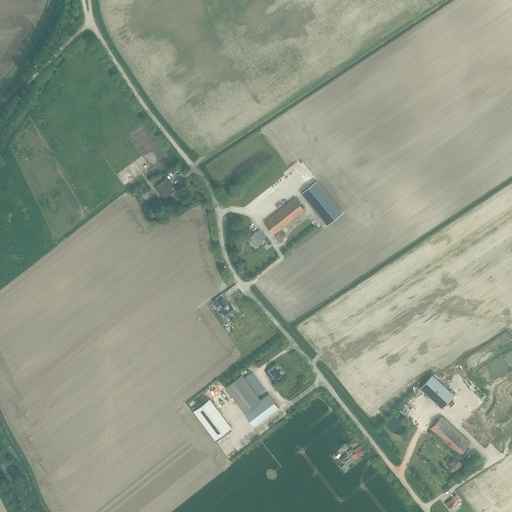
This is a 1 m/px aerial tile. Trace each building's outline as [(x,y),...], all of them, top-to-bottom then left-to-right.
[(176,190),(166,178),(154,188),(164,200),(169,196),(174,202),(181,196),(176,190)] [(317,181),(301,194),(326,225),(342,213),(317,181)] [(281,186),(276,193),(278,195),(284,188),(281,186)] [(274,235),(304,210),(295,198),(265,223),(274,235)] [(244,234),(248,239),(250,238),(256,246),(263,241),(262,240),(264,238),(259,232),(257,233),(256,232),(253,235),(249,230),(244,234)] [(280,242),(286,237),(281,230),(274,236),(280,242)] [(227,305),(227,304),(228,303),(223,296),(218,300),(223,308),(225,306),(226,308),(222,311),(227,317),(230,314),(231,316),(234,314),(233,312),(235,310),(231,305),(228,307),(227,305)] [(276,380),(284,374),(276,364),(268,370),(270,372),(268,374),(269,376),(270,376),(271,377),(273,376),(276,380)] [(245,377),(247,381),(257,394),(264,388),(252,372),(245,377)] [(268,394),(260,400),(241,375),(225,387),(244,412),(254,426),(279,408),(268,394)] [(420,388),(442,409),(454,395),(432,375),(420,388)] [(511,417),(511,409),(498,397),(479,417),(463,402),(450,417),(484,448),(511,417)] [(231,427),(210,399),(194,411),(215,440),(231,427)] [(430,428),(459,455),(471,443),(442,416),(430,428)] [(353,456),(356,459),(366,451),(362,445),(354,451),(352,449),(347,453),(349,455),(351,457),(353,456)] [(349,458),(346,454),(339,459),(342,463),(349,458)] [(447,466),(453,471),(458,467),(459,468),(462,464),(455,457),(447,466)] [(456,495),(446,504),(451,510),(457,505),(456,504),(460,501),(461,500),(456,495)]
